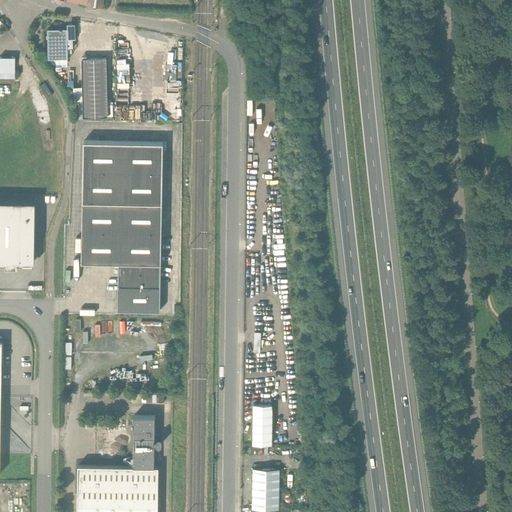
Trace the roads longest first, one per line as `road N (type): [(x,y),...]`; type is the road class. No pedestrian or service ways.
road 1 (residential): [(228,511),(232,59),(199,34),(39,0)]
road 2 (motorway): [(417,511),(357,0)]
road 3 (motorway): [(325,0),(383,511)]
road 4 (residential): [(0,308),(48,310),(44,511)]
